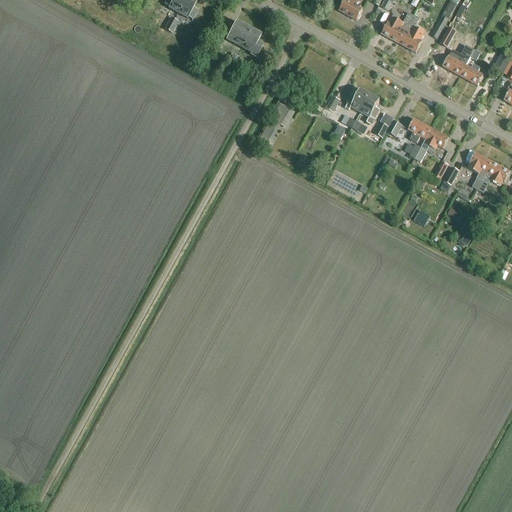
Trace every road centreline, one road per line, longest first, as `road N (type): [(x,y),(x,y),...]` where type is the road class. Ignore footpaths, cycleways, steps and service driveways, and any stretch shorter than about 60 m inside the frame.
road 1 (track): [(302,25),(32,511)]
road 2 (unclassified): [(511,140),(256,0)]
